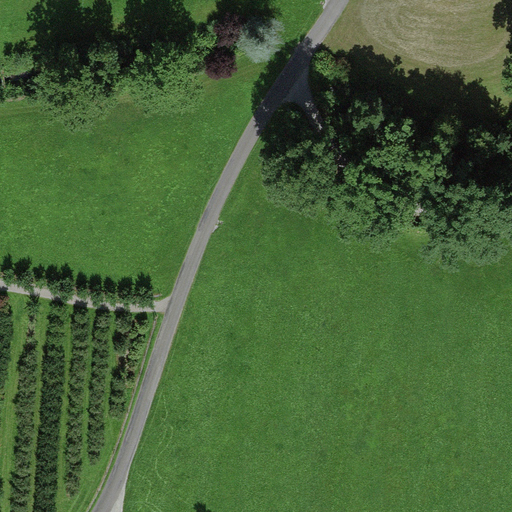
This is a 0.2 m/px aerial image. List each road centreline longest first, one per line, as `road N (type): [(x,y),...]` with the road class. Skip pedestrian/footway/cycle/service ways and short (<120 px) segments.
road 1 (unclassified): [(103,511),(208,224),(343,0)]
road 2 (track): [(288,80),(330,148),(377,196),(425,208),(511,203)]
